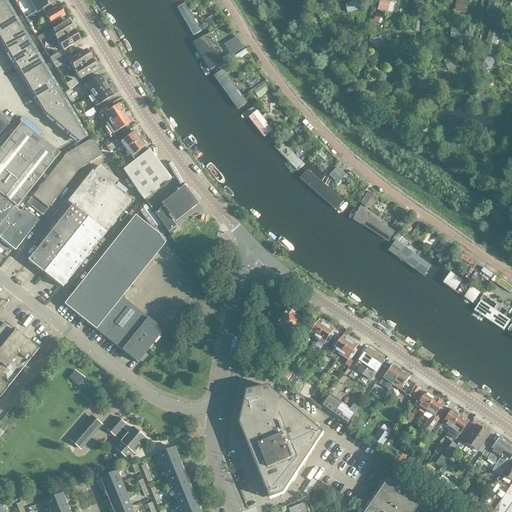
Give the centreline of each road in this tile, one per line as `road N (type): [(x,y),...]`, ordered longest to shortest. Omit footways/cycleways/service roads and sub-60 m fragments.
road 1 (residential): [(504,270),(346,157),(257,54),(224,0)]
road 2 (tertiary): [(258,253),(160,136),(76,0)]
road 3 (tertiary): [(511,429),(258,253)]
road 4 (residential): [(214,411),(140,385),(0,274)]
road 5 (residential): [(214,411),(230,308),(258,253)]
